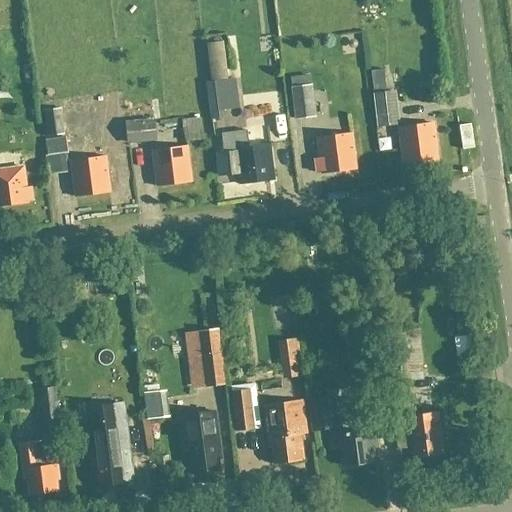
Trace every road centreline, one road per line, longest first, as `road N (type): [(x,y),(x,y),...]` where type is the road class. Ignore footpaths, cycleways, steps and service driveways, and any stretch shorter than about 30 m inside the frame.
road 1 (unclassified): [(0,248),(493,187)]
road 2 (unclassified): [(493,187),(467,0)]
road 3 (unclassified): [(511,314),(493,187)]
